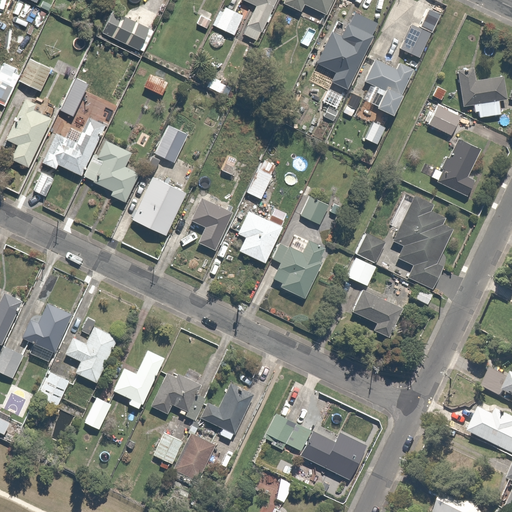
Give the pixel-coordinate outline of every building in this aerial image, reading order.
[(262,34),(277,0),(240,0),(254,6),(245,26),(262,34)] [(327,16),(334,0),(281,0),(280,4),(299,13),(303,4),(327,16)] [(421,60),(444,12),(429,5),(418,27),(409,22),(396,48),(421,60)] [(244,16),(222,6),(213,27),(234,37),(244,16)] [(154,32),(113,11),(102,32),(143,53),(154,32)] [(211,18),(201,12),(194,24),(204,30),(211,18)] [(380,25),(354,12),(342,37),(330,32),(314,65),(335,75),(330,84),(348,92),(380,25)] [(395,120),(418,73),(397,64),(395,68),(374,58),(363,81),(379,88),(370,108),(395,120)] [(3,66),(0,64),(0,106),(5,109),(18,83),(25,70),(6,61),(3,66)] [(50,71),(29,61),(25,70),(18,83),(39,93),(50,71)] [(168,83),(141,67),(136,75),(146,80),(142,87),(160,97),(168,83)] [(505,78),(475,81),(474,67),(457,69),(461,108),(473,107),(474,113),(478,113),(479,118),(502,116),(501,101),(507,100),(505,78)] [(88,83),(76,76),(58,110),(71,117),(88,83)] [(232,87),(212,76),(205,88),(226,100),(232,87)] [(128,85),(120,81),(114,93),(122,97),(128,85)] [(448,91),(438,85),(431,96),(442,102),(448,91)] [(28,168),(53,120),(33,110),(36,105),(23,98),(3,138),(18,146),(11,159),(28,168)] [(461,117),(437,105),(426,125),(450,137),(461,117)] [(93,152),(107,126),(89,116),(78,136),(69,131),(65,139),(56,134),(41,163),(56,171),(59,165),(80,177),(93,152)] [(387,129),(373,121),(363,139),(377,147),(387,129)] [(190,133),(170,124),(155,155),(175,165),(190,133)] [(466,177),(480,149),(458,139),(450,157),(445,154),(437,170),(433,168),(428,178),(473,199),(480,184),(466,177)] [(99,155),(93,152),(80,177),(125,201),(140,174),(127,167),(134,155),(107,140),(99,155)] [(237,163),(224,156),(216,170),(230,177),(237,163)] [(56,179),(42,171),(31,192),(44,200),(56,179)] [(270,181),(254,174),(246,193),(262,201),(270,181)] [(187,195),(153,178),(131,221),(165,238),(187,195)] [(330,206),(308,195),(298,215),(320,226),(330,206)] [(234,218),(203,199),(190,220),(205,230),(198,242),(213,252),(234,218)] [(434,209),(412,199),(392,243),(402,248),(397,260),(411,266),(405,279),(414,283),(433,292),(445,267),(436,263),(454,223),(433,213),(434,209)] [(266,266),(287,221),(271,214),(268,220),(246,210),(235,236),(243,240),(238,253),(266,266)] [(184,233),(173,227),(164,245),(174,251),(184,233)] [(355,256),(376,266),(388,243),(367,233),(355,256)] [(303,301),(329,251),(297,235),(289,250),(279,245),(271,260),(280,265),(273,279),(282,284),(279,289),(303,301)] [(376,266),(355,256),(345,277),(365,288),(376,266)] [(433,292),(414,283),(408,297),(427,305),(433,292)] [(404,308),(362,288),(350,312),(376,324),(372,333),(389,341),(404,308)] [(0,342),(5,345),(27,299),(6,289),(0,300),(0,342)] [(57,352),(75,312),(47,300),(38,320),(32,317),(23,338),(57,352)] [(99,384),(121,338),(94,325),(86,341),(73,335),(65,353),(82,361),(76,373),(99,384)] [(25,354),(8,344),(0,358),(0,371),(12,378),(25,354)] [(143,409),(167,357),(148,348),(138,371),(126,365),(115,390),(130,397),(128,402),(143,409)] [(72,380),(52,369),(38,394),(59,405),(72,380)] [(489,370),(482,386),(511,399),(511,378),(511,380),(489,370)] [(180,377),(168,372),(153,404),(170,412),(174,404),(183,408),(181,413),(194,419),(205,396),(198,392),(203,382),(182,373),(180,377)] [(244,419),(254,393),(228,382),(218,406),(209,402),(202,420),(222,428),(220,432),(232,437),(234,432),(243,435),(249,421),(244,419)] [(114,400),(98,392),(84,421),(100,429),(114,400)] [(507,463),(511,465),(511,414),(500,409),(495,419),(482,413),(471,435),(511,455),(507,463)] [(276,410),(264,433),(354,481),(373,446),(341,430),(335,442),(276,410)] [(13,421),(0,414),(0,431),(6,435),(13,421)] [(196,488),(218,443),(199,434),(204,424),(196,420),(170,475),(196,488)] [(173,463),(184,440),(164,430),(153,453),(173,463)] [(244,441),(234,436),(224,456),(234,461),(244,441)] [(280,477),(257,466),(248,486),(273,498),(287,503),(294,480),(280,476),(280,477)] [(449,492),(439,511),(479,511),(471,503),(449,492)]
